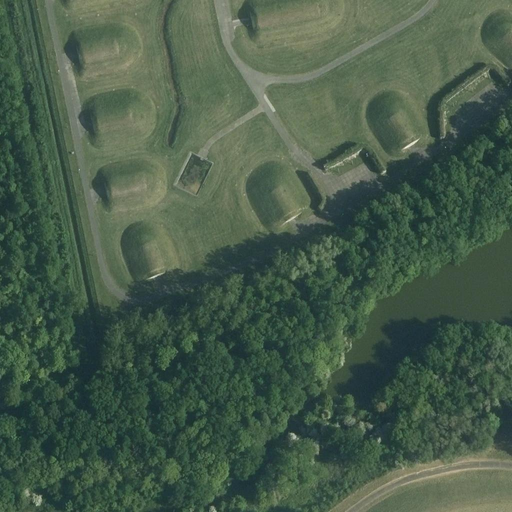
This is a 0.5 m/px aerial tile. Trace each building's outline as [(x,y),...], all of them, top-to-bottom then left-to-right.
[(316,0),(298,0),(254,9),(255,16),(251,16),(249,9),(250,17),(252,25),(254,32),(253,25),(257,24),(258,30),(320,18),(318,7),(316,0)] [(81,50),(77,51),(76,43),(75,43),(77,51),(79,59),(80,67),(81,67),(79,59),(83,58),(85,65),(119,57),(115,36),(80,43),(81,50)] [(96,118),(92,119),(90,112),(91,119),(93,128),(95,135),(93,128),(98,127),(99,133),(133,126),(129,105),(94,112),(96,118)] [(415,142),(413,138),(418,135),(403,110),(384,121),(400,146),(405,143),(407,146),(401,150),(408,146),(415,142),(422,138),(421,138),(415,142)] [(105,186),(104,178),(103,178),(105,186),(107,194),(108,202),(109,202),(107,194),(111,193),(112,200),(147,192),(143,171),(108,178),(109,185),(105,186)] [(295,216),(293,212),(299,209),(284,184),(265,195),(280,220),(286,217),(288,220),(282,224),(282,225),(288,221),(296,216),(302,212),(295,216)] [(159,268),(158,264),(164,262),(154,234),(134,242),(144,269),(150,267),(151,271),(144,274),(151,271),(159,268),(167,266),(167,265),(159,268)]
